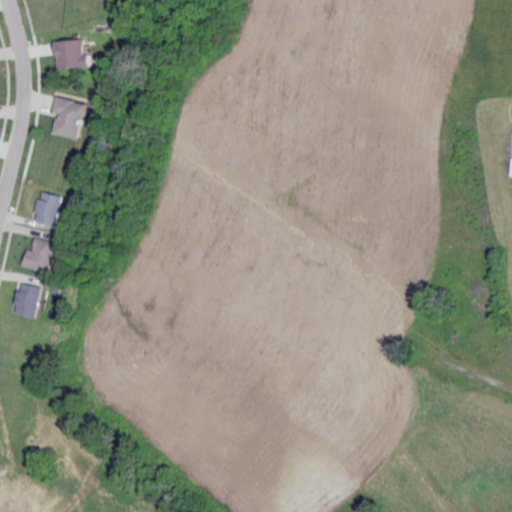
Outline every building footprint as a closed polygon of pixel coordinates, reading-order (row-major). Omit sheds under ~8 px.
[(60,69),(94,68),(94,41),(59,42),(60,69)] [(57,134),(84,140),(92,104),(60,97),(57,114),(61,115),(57,134)] [(60,227),(68,197),(46,191),(38,221),(60,227)] [(27,267),(53,274),(61,243),(39,238),(35,252),(31,251),(27,267)] [(40,318),(43,301),(48,302),(50,288),(24,283),(18,314),(40,318)]
